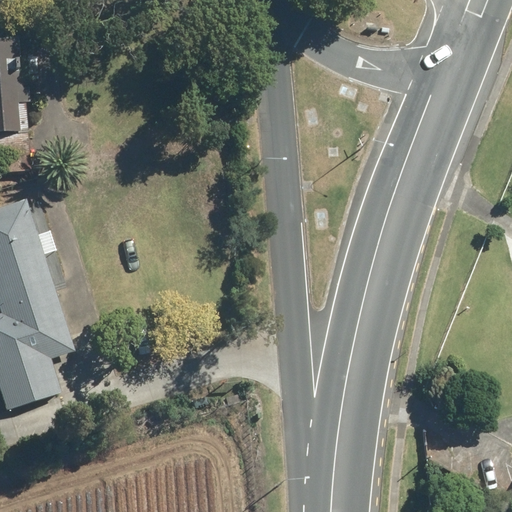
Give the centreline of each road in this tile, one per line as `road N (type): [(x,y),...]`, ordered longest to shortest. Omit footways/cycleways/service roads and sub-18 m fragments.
road 1 (tertiary): [(329,492),(296,346),(267,0)]
road 2 (secondary): [(452,63),(358,329),(329,492)]
road 3 (unknown): [(0,430),(194,365),(296,346)]
road 4 (tertiary): [(452,63),(402,71),(359,66),(320,51),(273,0)]
